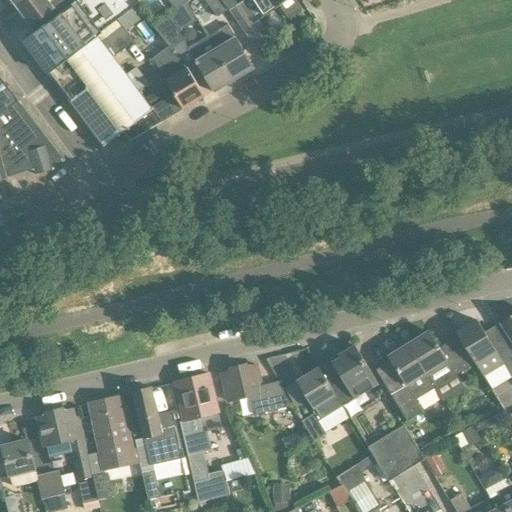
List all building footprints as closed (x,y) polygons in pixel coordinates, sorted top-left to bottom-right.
[(46,0),(26,0),(16,8),(31,28),(54,10),(46,0)] [(151,108),(114,58),(98,38),(137,7),(139,5),(134,0),(80,0),(79,1),(24,42),(104,148),(124,133),(130,142),(162,123),(151,108)] [(222,0),(205,0),(218,18),(229,10),(222,0)] [(295,0),(247,0),(230,11),(261,55),(274,46),(258,22),(280,7),(289,20),(302,10),(295,0)] [(152,26),(169,47),(172,51),(183,43),(176,33),(197,21),(186,4),(176,11),(152,26)] [(98,38),(114,58),(134,42),(126,31),(145,17),(137,7),(98,38)] [(209,37),(234,81),(254,70),(229,26),(209,37)] [(209,37),(188,50),(195,62),(214,93),(234,81),(209,37)] [(166,82),(174,94),(184,110),(205,98),(189,71),(186,68),(172,51),(169,47),(152,59),(166,81),(166,82)] [(0,77),(0,161),(5,180),(64,161),(0,77)] [(153,95),(146,100),(151,106),(158,101),(153,95)] [(511,315),(500,324),(511,342),(511,315)] [(456,333),(474,364),(482,377),(503,365),(477,321),(456,333)] [(409,345),(427,373),(436,388),(474,364),(458,337),(439,349),(429,333),(409,345)] [(415,401),(436,388),(427,373),(409,345),(388,358),(390,362),(376,371),(409,423),(424,414),(415,401)] [(321,370),(343,406),(378,385),(355,346),(320,368),(321,370)] [(256,365),(246,367),(245,365),(229,369),(230,371),(221,374),(228,401),(250,396),(255,415),(291,408),(278,382),(261,386),(256,365)] [(343,406),(321,370),(320,368),(297,382),(283,390),(294,409),(308,400),(316,414),(302,422),(314,442),(326,435),(318,421),(343,406)] [(206,432),(222,428),(209,374),(175,383),(184,421),(181,422),(191,467),(206,464),(202,451),(210,450),(206,432)] [(151,387),(133,392),(144,438),(151,465),(183,459),(173,412),(157,415),(151,387)] [(98,452),(98,454),(102,470),(135,465),(139,464),(137,449),(132,450),(121,396),(89,403),(98,452)] [(93,477),(89,456),(81,424),(80,418),(74,419),(72,410),(62,412),(61,409),(46,413),(46,416),(37,418),(44,447),(70,441),(79,481),(94,478),(93,477)] [(425,459),(403,426),(368,448),(373,456),(388,480),(389,482),(425,459)] [(482,441),(475,427),(463,433),(470,447),(482,441)] [(26,441),(1,447),(8,477),(34,471),(26,441)] [(446,473),(436,455),(427,460),(437,478),(446,473)] [(380,511),(379,510),(378,502),(360,472),(372,465),(383,484),(388,480),(373,456),(356,466),(338,477),(359,511),(380,511)] [(160,498),(155,471),(143,473),(149,500),(160,498)] [(229,494),(224,472),(194,480),(200,502),(229,494)] [(64,496),(60,473),(37,478),(42,500),(45,500),(64,496)] [(93,477),(94,478),(98,500),(114,497),(108,474),(105,475),(93,477)] [(93,481),(80,484),(85,504),(98,501),(93,481)] [(290,485),(274,484),(274,503),(290,504),(290,485)] [(495,511),(511,511),(511,493),(509,487),(497,493),(498,495),(489,500),(495,511)] [(457,511),(472,511),(471,509),(461,494),(451,501),(457,511)] [(57,511),(67,510),(64,496),(45,500),(47,511),(57,511)]
